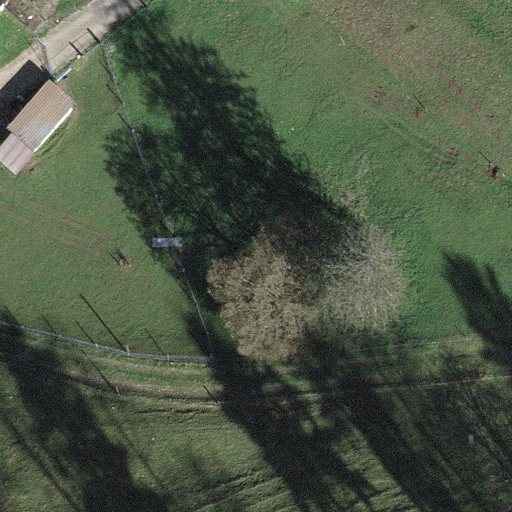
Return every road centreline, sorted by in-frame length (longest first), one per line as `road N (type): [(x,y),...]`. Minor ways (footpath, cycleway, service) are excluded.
road 1 (track): [(511,359),(398,379),(230,383),(130,373),(0,341)]
road 2 (track): [(114,0),(46,67),(0,91)]
